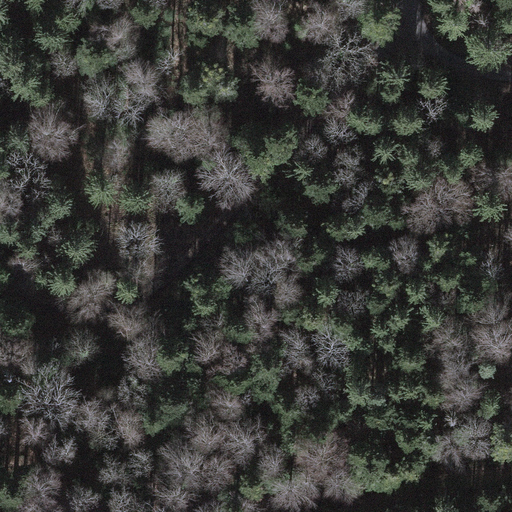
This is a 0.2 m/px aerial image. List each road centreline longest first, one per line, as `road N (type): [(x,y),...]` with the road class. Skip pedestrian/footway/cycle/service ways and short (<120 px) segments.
road 1 (track): [(414,18),(381,41),(138,295),(90,306),(0,283)]
road 2 (track): [(294,511),(446,461),(511,455)]
road 3 (unclassified): [(411,0),(414,18),(438,49),(511,73)]
